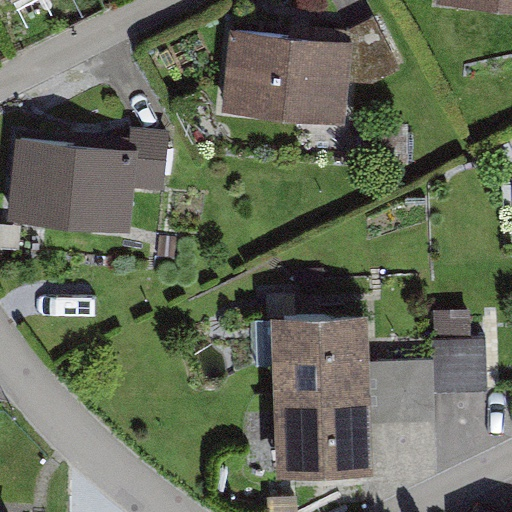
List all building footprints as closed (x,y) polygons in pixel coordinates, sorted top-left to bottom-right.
[(348,34),(231,26),(224,108),(345,118),(348,85),(399,65),(377,17),(348,34)] [(134,182),(165,185),(170,126),(131,122),(129,140),(138,141),(134,182)] [(16,130),(9,212),(130,224),(134,182),(138,141),(129,140),(16,130)] [(274,386),(372,382),(371,356),(369,302),(271,305),(274,386)] [(434,389),(489,387),(487,334),(432,336),(433,354),(434,389)] [(433,354),(371,356),(372,382),(373,417),(435,415),(434,389),(433,354)] [(274,386),(277,466),(375,462),(373,417),(372,382),(274,386)]
